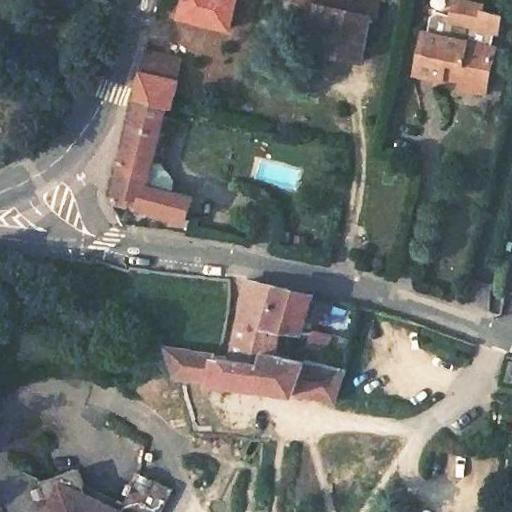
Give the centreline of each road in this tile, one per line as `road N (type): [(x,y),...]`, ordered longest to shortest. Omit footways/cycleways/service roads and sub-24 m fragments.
road 1 (residential): [(511,337),(351,283),(87,235),(37,178)]
road 2 (tertiary): [(135,0),(117,69),(83,134),(37,178)]
